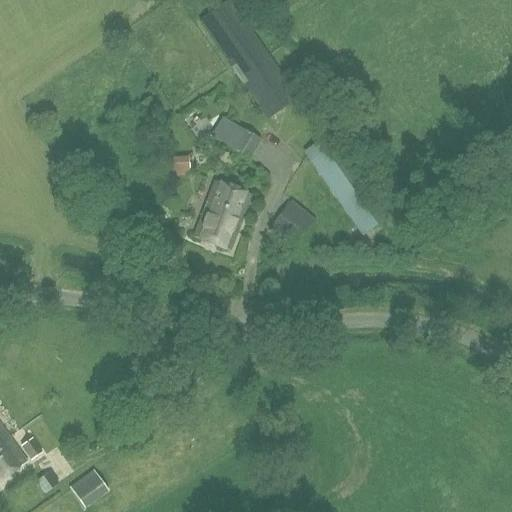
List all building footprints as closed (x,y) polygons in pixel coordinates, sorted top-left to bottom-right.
[(267,121),(299,99),(230,0),(228,0),(199,22),(267,121)] [(210,137),(248,162),(260,144),(222,118),(210,137)] [(362,236),(392,216),(333,133),(304,153),(362,236)] [(195,180),(194,160),(174,161),(174,181),(195,180)] [(226,251),(251,203),(213,184),(189,232),(226,251)] [(292,250),(315,219),(289,199),(265,229),(292,250)] [(0,444),(9,438),(0,425),(0,444)] [(0,482),(27,464),(9,438),(0,444),(0,482)] [(31,462),(43,454),(33,439),(21,447),(31,462)] [(109,494),(93,472),(69,489),(85,511),(109,494)]
